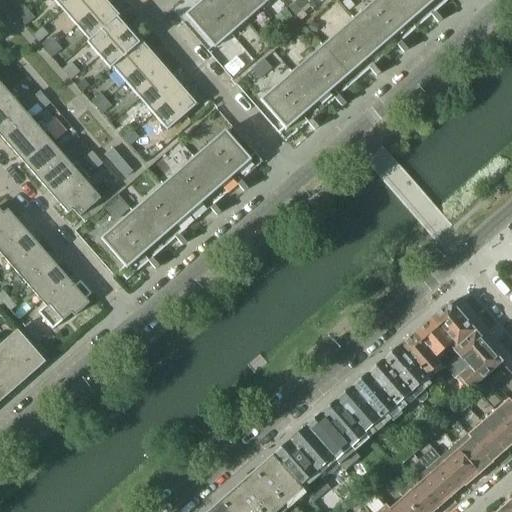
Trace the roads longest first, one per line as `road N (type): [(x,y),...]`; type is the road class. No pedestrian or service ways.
road 1 (residential): [(169,511),(463,254)]
road 2 (residential): [(492,19),(304,182)]
road 3 (residential): [(304,182),(149,11)]
road 4 (residential): [(304,182),(130,326)]
road 5 (residential): [(0,177),(130,326)]
road 6 (residential): [(130,326),(0,440)]
